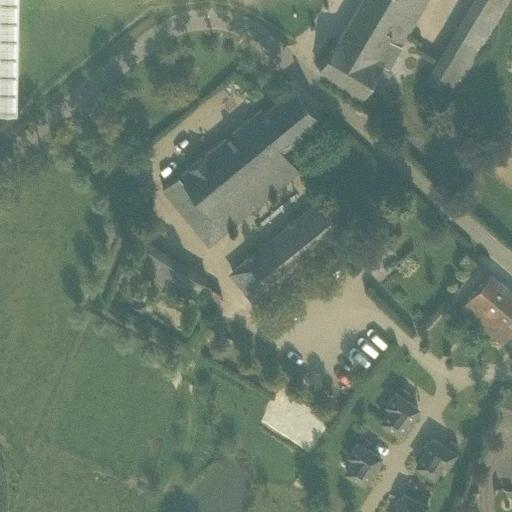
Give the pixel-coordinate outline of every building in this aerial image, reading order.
[(0,0),(0,109),(17,109),(19,0),(0,0)] [(382,63),(388,66),(426,0),(361,0),(320,70),(362,95),(382,63)] [(474,0),(473,3),(497,18),(507,0),(474,0)] [(263,106),(163,188),(162,188),(209,244),(300,170),(282,149),(320,118),(294,87),(266,110),(263,106)] [(346,227),(322,198),(248,258),(271,287),(346,227)] [(459,259),(470,268),(477,260),(466,251),(459,259)] [(470,296),(511,331),(511,291),(491,273),(470,296)] [(392,407),(382,420),(399,432),(418,407),(397,392),(388,404),(392,407)] [(433,438),(417,464),(434,476),(443,462),(447,465),(456,452),(433,438)] [(355,457),(346,471),(364,482),(380,455),(358,442),(350,455),(355,457)] [(404,494),(395,511),(424,511),(428,504),(404,494)]
